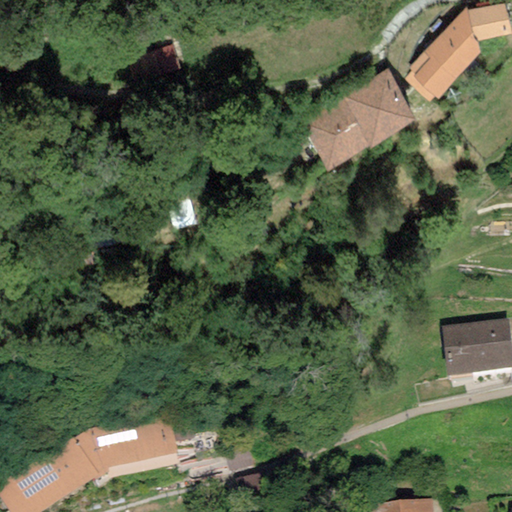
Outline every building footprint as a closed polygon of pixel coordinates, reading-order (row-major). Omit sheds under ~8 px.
[(504,4),(467,12),(466,8),(408,69),(412,72),(403,79),(429,102),(432,96),(437,100),(480,54),(478,42),(511,35),(504,4)] [(254,35),(228,45),(239,67),(264,54),(254,35)] [(143,82),(182,79),(179,47),(140,50),(143,82)] [(370,150),(414,120),(387,67),(302,124),(326,172),(368,146),(370,150)] [(511,352),(508,319),(441,328),(447,375),(511,366),(511,352)] [(0,482),(0,498),(9,511),(41,511),(98,478),(108,474),(109,466),(177,454),(168,414),(88,429),(73,437),(0,482)] [(431,511),(430,498),(368,505),(368,511),(431,511)]
